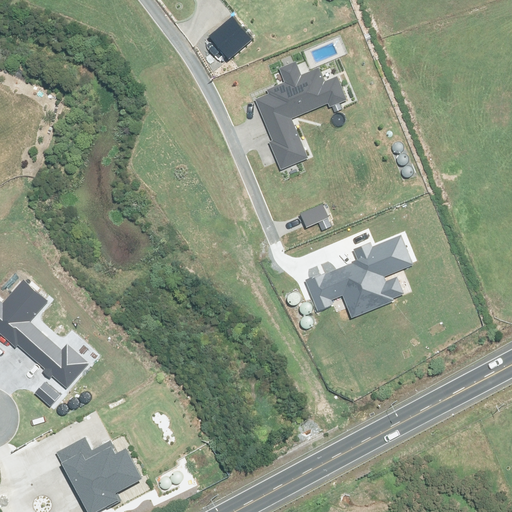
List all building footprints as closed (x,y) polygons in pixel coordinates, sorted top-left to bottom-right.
[(209,37),(229,58),(251,39),(231,17),(209,37)] [(269,142),(281,169),(309,157),(292,118),(327,104),(329,108),(345,101),(335,77),(324,82),(318,67),(302,74),(296,60),(277,67),(283,83),(266,90),(268,95),(256,100),(272,140),(269,142)] [(305,281),(317,310),(332,305),(330,300),(342,295),(351,317),(393,300),(393,298),(404,294),(397,277),(386,282),(384,277),(413,265),(401,235),(374,246),(372,240),(352,248),(357,260),(305,281)] [(52,376),(66,388),(89,363),(67,343),(61,351),(29,323),(48,300),(24,279),(2,303),(0,300),(0,332),(15,347),(17,345),(45,369),(42,372),(50,378),(52,376)] [(55,452),(85,511),(92,511),(118,499),(114,492),(142,479),(126,448),(118,452),(111,439),(92,448),(86,437),(55,452)]
